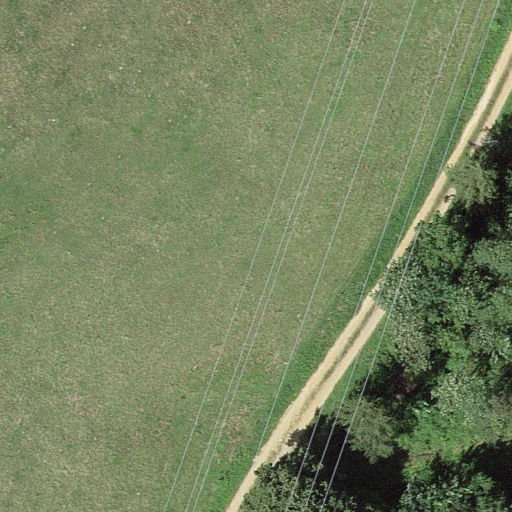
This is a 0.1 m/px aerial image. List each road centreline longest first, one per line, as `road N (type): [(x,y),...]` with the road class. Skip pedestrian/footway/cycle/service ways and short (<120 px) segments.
road 1 (track): [(511,35),(430,204),(232,511)]
road 2 (track): [(270,446),(351,468),(464,474),(511,465)]
